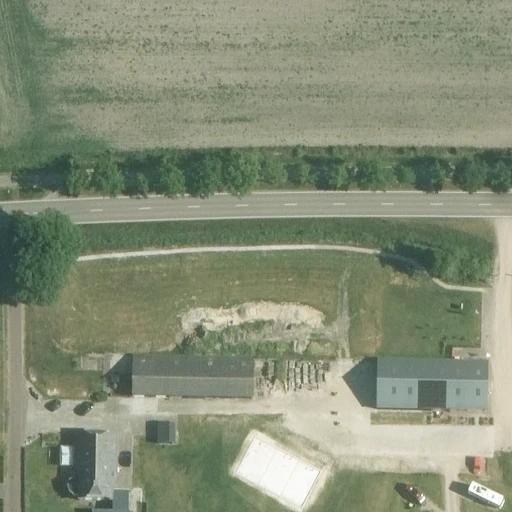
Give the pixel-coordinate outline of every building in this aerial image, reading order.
[(41,280),(51,280),(51,266),(41,266),(41,280)] [(131,399),(253,401),(253,357),(133,354),(131,399)] [(377,364),(376,410),(485,412),(486,366),(377,364)] [(116,490),(116,436),(76,435),(75,471),(80,471),(80,480),(74,480),(70,483),(68,489),(69,494),(74,498),(79,498),(79,502),(111,502),(111,490),(116,490)] [(127,511),(128,494),(112,493),(111,511),(127,511)]
